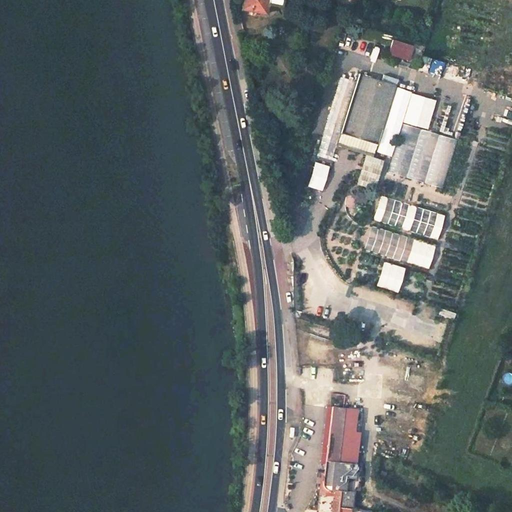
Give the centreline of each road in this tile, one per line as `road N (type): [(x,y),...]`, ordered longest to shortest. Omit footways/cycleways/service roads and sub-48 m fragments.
road 1 (primary): [(271,444),(269,312),(214,0)]
road 2 (unknown): [(478,128),(475,98),(361,60),(345,62),(299,183),(296,223)]
road 3 (unknown): [(296,223),(340,300),(406,320)]
